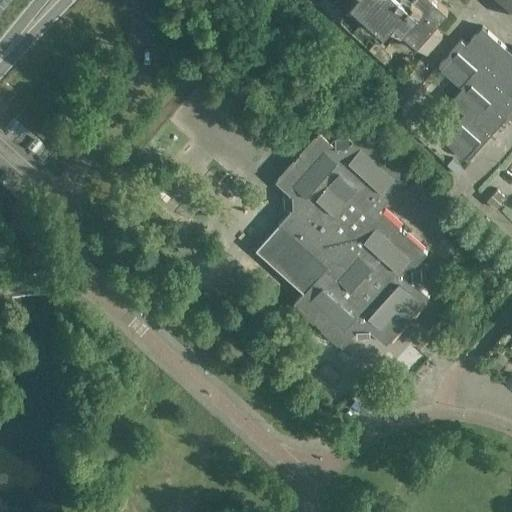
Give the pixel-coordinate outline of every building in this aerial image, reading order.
[(320,0),(318,3),(335,18),(341,11),(341,8),(332,0),(320,0)] [(407,0),(353,0),(386,30),(393,22),(400,29),(396,33),(413,48),(417,44),(427,53),(443,36),(434,28),(448,12),(435,0),(410,0),(409,1),(407,0)] [(511,53),(483,27),(467,45),(462,40),(439,66),(463,87),(451,101),(464,113),(443,137),(469,160),(511,111),(511,53)] [(374,42),(369,48),(385,63),(391,57),(391,53),(378,41),(374,42)] [(175,64),(193,80),(200,72),(181,56),(175,64)] [(428,252),(384,213),(380,209),(412,174),(363,130),(353,141),(349,137),(335,137),(331,142),(320,132),(277,181),(291,194),(283,195),(284,209),(292,208),(292,210),(279,224),(327,267),(295,303),(343,346),(356,332),(357,332),(357,338),(370,337),(370,332),(373,331),(387,344),(430,295),(416,283),(416,281),(422,280),(421,267),(416,267),(416,266),(428,252)] [(497,210),(503,203),(507,198),(497,189),(487,201),(497,210)] [(489,366),(496,372),(508,358),(501,352),(489,366)] [(354,387),(356,389),(367,399),(378,386),(365,374),(354,387)]
